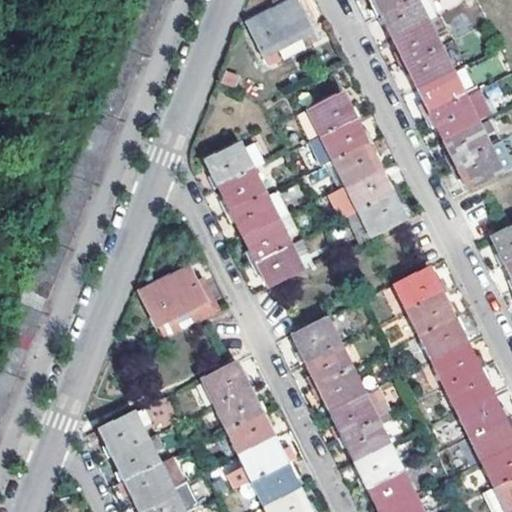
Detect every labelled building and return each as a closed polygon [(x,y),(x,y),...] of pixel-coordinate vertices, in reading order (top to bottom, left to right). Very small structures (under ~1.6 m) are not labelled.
[(161,6),(145,0),(136,0),(133,11),(156,20),(161,6)] [(312,33),(295,0),(294,0),(248,25),(264,57),(312,33)] [(383,16),(414,0),(375,0),(377,4),(383,16)] [(389,28),(395,40),(428,23),(416,0),(414,0),(383,16),(389,28)] [(156,20),(133,11),(127,23),(151,32),(156,20)] [(428,23),(441,50),(457,42),(444,15),(428,23)] [(151,32),(127,23),(122,36),(146,45),(151,32)] [(403,56),(408,66),(441,50),(428,23),(395,40),(403,56)] [(118,49),(141,58),(146,45),(122,36),(118,49)] [(141,58),(118,49),(112,62),(136,71),(141,58)] [(414,78),(421,92),(454,75),(441,50),(408,66),(414,78)] [(136,71),(112,62),(107,76),(130,85),(136,71)] [(428,106),(433,117),(466,100),(454,75),(421,92),(428,106)] [(130,85),(107,76),(102,88),(126,97),(130,85)] [(126,97),(102,88),(97,102),(120,111),(126,97)] [(439,130),(445,141),(479,124),(492,118),(479,94),(466,100),(433,117),(439,130)] [(309,112),(323,140),(357,123),(351,112),(343,95),(309,112)] [(120,111),(97,102),(92,114),(116,122),(120,111)] [(295,119),(309,147),(323,140),(309,112),(295,119)] [(116,122),(92,114),(87,127),(111,136),(116,122)] [(321,172),(330,168),(369,148),(363,135),(357,123),(323,140),(309,147),(321,172)] [(451,153),(457,165),(490,149),(486,140),(481,130),(479,124),(445,141),(451,153)] [(488,126),(481,130),(486,140),(493,136),(488,126)] [(111,136),(87,127),(82,140),(105,149),(111,136)] [(105,149),(82,140),(76,153),(100,163),(105,149)] [(470,192),(503,176),(511,171),(511,158),(504,142),(490,149),(457,165),(464,179),(470,192)] [(214,178),(220,190),(255,173),(241,145),(206,162),(214,178)] [(330,168),(341,192),(381,172),(375,160),(369,148),(330,168)] [(100,163),(76,153),(71,167),(95,176),(100,163)] [(95,176),(71,167),(67,179),(90,188),(95,176)] [(351,218),(359,214),(394,197),(387,183),(381,172),(341,192),(330,197),(342,222),(351,218)] [(227,204),(232,215),(267,198),(255,173),(220,190),(227,204)] [(90,188),(67,179),(61,194),(84,203),(90,188)] [(238,227),(244,239),(292,216),(280,192),(267,198),(232,215),(238,227)] [(84,203),(61,194),(56,206),(80,215),(84,203)] [(359,214),(351,218),(364,245),(407,223),(401,212),(394,197),(359,214)] [(80,215),(56,206),(51,218),(75,227),(80,215)] [(251,252),(257,265),(292,248),(304,241),(292,216),(244,239),(251,252)] [(75,227),(51,218),(46,231),(70,240),(75,227)] [(500,252),(506,265),(511,262),(511,228),(493,238),(500,252)] [(70,240),(46,231),(41,243),(65,253),(70,240)] [(65,253),(41,243),(37,256),(60,265),(65,253)] [(265,282),(270,291),(304,274),(292,248),(257,265),(265,282)] [(60,265),(37,256),(32,268),(56,277),(60,265)] [(32,268),(27,280),(51,290),(56,277),(32,268)] [(395,286),(408,314),(443,297),(437,286),(429,269),(395,286)] [(164,343),(194,328),(213,319),(191,272),(140,296),(156,329),(157,329),(164,343)] [(51,290),(27,280),(21,295),(45,304),(51,290)] [(45,304),(21,295),(17,306),(41,315),(45,304)] [(408,314),(420,339),(455,322),(449,310),(443,297),(408,314)] [(41,315),(17,306),(13,318),(36,327),(41,315)] [(36,327),(13,318),(7,331),(31,340),(36,327)] [(299,350),(306,364),(340,347),(327,320),(292,337),(299,350)] [(420,339),(432,364),(468,346),(461,334),(455,322),(420,339)] [(31,340),(7,331),(2,345),(26,354),(31,340)] [(26,354),(2,345),(0,349),(0,357),(21,366),(26,354)] [(432,364),(444,387),(479,370),(474,359),(468,346),(432,364)] [(312,377),(318,389),(353,372),(340,347),(306,364),(312,377)] [(0,357),(0,372),(16,379),(21,366),(0,357)] [(201,382),(214,409),(249,392),(243,379),(236,365),(201,382)] [(444,387),(457,413),(492,396),(485,382),(479,370),(444,387)] [(16,379),(0,372),(0,387),(11,392),(16,379)] [(324,401),(330,414),(365,397),(353,372),(318,389),(324,401)] [(11,392),(0,387),(0,402),(6,404),(11,392)] [(365,397),(330,414),(336,425),(342,438),(377,420),(389,414),(378,391),(365,397)] [(249,392),(214,409),(227,434),(262,417),(255,403),(249,392)] [(457,413),(470,440),(505,422),(497,407),(492,396),(457,413)] [(134,415),(142,431),(151,426),(143,411),(134,415)] [(134,415),(99,433),(109,452),(104,455),(107,462),(112,459),(147,442),(142,431),(134,415)] [(262,417),(227,434),(239,459),(274,442),(268,429),(262,417)] [(350,453),(355,464),(389,446),(377,420),(342,438),(350,453)] [(470,440),(482,464),(511,449),(511,436),(510,433),(505,422),(470,440)] [(157,438),(147,442),(155,458),(164,453),(157,438)] [(147,442),(112,459),(119,473),(114,475),(119,487),(159,468),(155,458),(147,442)] [(245,471),(251,483),(286,466),(280,454),(274,442),(239,459),(245,471)] [(389,446),(355,464),(362,478),(368,490),(402,473),(389,446)] [(511,449),(482,464),(494,489),(511,480),(511,449)] [(172,461),(159,468),(172,493),(184,487),(172,461)] [(286,466),(251,483),(263,508),(298,492),(291,477),(286,466)] [(159,468),(119,487),(123,495),(128,492),(137,510),(172,493),(159,468)] [(245,471),(222,482),(228,495),(251,483),(245,471)] [(374,501),(379,511),(385,511),(415,497),(402,473),(368,490),(374,501)] [(480,496),(487,511),(508,511),(511,510),(511,480),(494,489),(480,496)] [(187,485),(184,487),(172,493),(181,511),(193,511),(199,509),(187,485)] [(263,508),(265,511),(308,511),(305,504),(298,492),(263,508)] [(181,511),(172,493),(137,510),(138,511),(181,511)] [(421,511),(415,497),(385,511),(421,511)]
